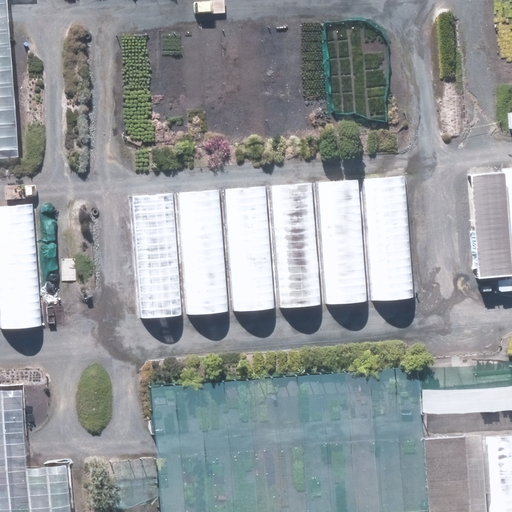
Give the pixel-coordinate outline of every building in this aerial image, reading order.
[(0,0),(0,160),(20,159),(8,4),(8,0),(0,0)] [(511,114),(503,115),(504,132),(511,130),(511,114)] [(511,168),(502,169),(510,292),(511,292),(511,168)] [(363,180),(373,301),(412,298),(402,177),(363,180)] [(317,183),(326,304),(366,301),(356,180),(317,183)] [(269,186),(279,308),(318,304),(308,183),(269,186)] [(222,189),(232,310),(272,307),(262,185),(222,189)] [(177,193),(186,315),(226,311),(215,190),(177,193)] [(130,198),(140,318),(179,315),(169,194),(130,198)] [(0,208),(0,263),(4,330),(43,327),(35,206),(0,208)] [(71,301),(65,222),(48,223),(53,303),(71,301)] [(492,281),(493,293),(508,292),(507,280),(492,281)] [(511,511),(511,356),(413,365),(423,508),(423,511),(460,511),(486,510),(485,511),(511,511)] [(107,462),(110,511),(418,511),(407,369),(146,390),(152,459),(107,462)] [(0,394),(0,511),(75,511),(72,468),(34,471),(28,393),(0,394)]
